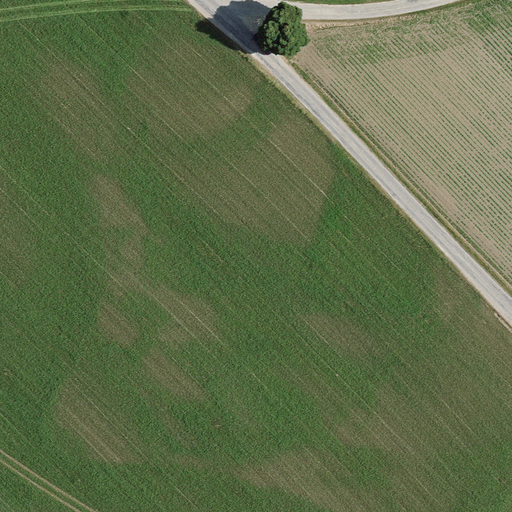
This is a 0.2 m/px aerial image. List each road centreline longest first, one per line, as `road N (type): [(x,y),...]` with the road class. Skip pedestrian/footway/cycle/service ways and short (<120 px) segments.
road 1 (residential): [(204,0),(511,308)]
road 2 (residential): [(219,0),(266,11),(337,12),(442,0)]
